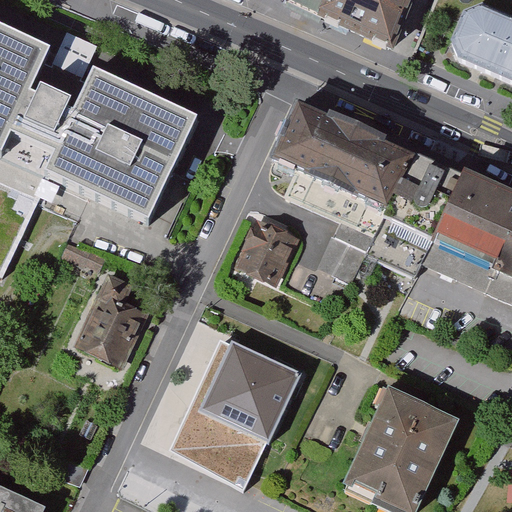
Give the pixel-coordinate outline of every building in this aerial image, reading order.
[(325,21),(334,0),(289,0),(288,5),(325,21)] [(334,0),(325,21),(397,52),(419,0),(334,0)] [(76,85),(92,51),(0,8),(0,150),(37,168),(55,133),(86,147),(69,185),(189,240),(242,122),(122,66),(108,99),(76,85)] [(511,29),(481,17),(467,22),(456,49),(462,66),(511,85),(511,29)] [(393,230),(423,162),(388,147),(390,143),(331,117),(328,123),(300,110),(275,168),(302,181),(291,205),(348,231),(325,281),(363,297),(393,230)] [(393,230),(441,252),(472,183),(423,162),(393,230)] [(495,301),(511,261),(511,195),(474,179),(472,183),(441,252),(430,271),(495,301)] [(282,293),(305,243),(261,223),(238,272),(282,293)] [(102,278),(109,262),(71,246),(65,262),(102,278)] [(511,261),(495,301),(511,308),(511,261)] [(77,352),(126,375),(154,316),(145,312),(148,305),(136,299),(140,291),(112,278),(77,352)] [(277,450),(309,379),(239,347),(236,346),(224,371),(213,366),(208,376),(220,382),(204,416),(207,418),(277,450)] [(396,511),(423,511),(464,425),(394,392),(348,490),(396,511)] [(0,511),(41,511),(0,493),(0,511)]
